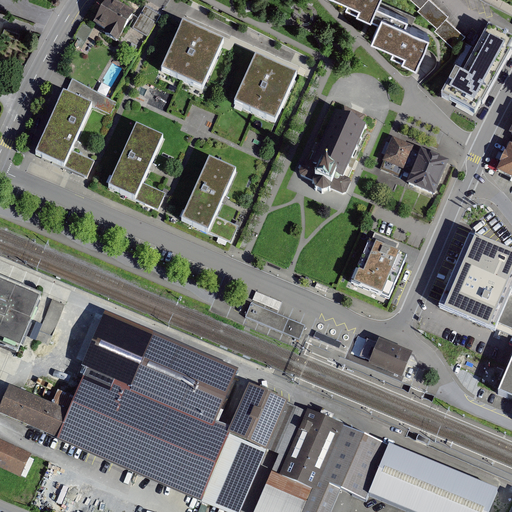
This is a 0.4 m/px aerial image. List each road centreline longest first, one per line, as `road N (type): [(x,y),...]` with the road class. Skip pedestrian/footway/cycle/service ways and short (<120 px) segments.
road 1 (residential): [(0,170),(396,338)]
road 2 (residential): [(296,391),(511,490)]
road 3 (residential): [(324,0),(412,93),(481,145)]
road 4 (residential): [(396,338),(466,180)]
road 5 (residential): [(396,338),(430,359),(475,408),(511,423)]
road 6 (tertiary): [(79,0),(21,105)]
